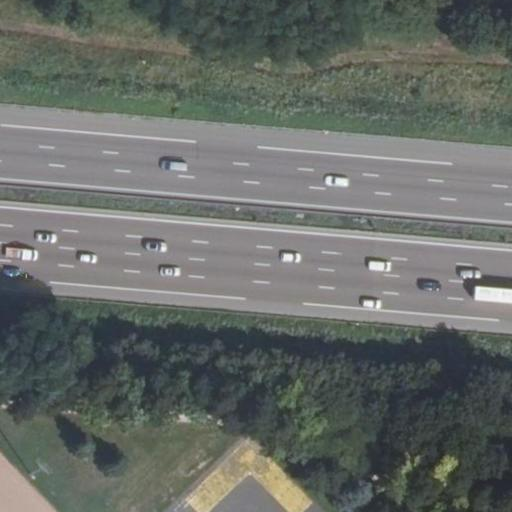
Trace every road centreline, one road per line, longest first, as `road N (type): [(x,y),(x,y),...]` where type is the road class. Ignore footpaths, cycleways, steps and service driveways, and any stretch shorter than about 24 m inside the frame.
road 1 (motorway): [(0,242),(511,286)]
road 2 (motorway): [(511,193),(0,150)]
